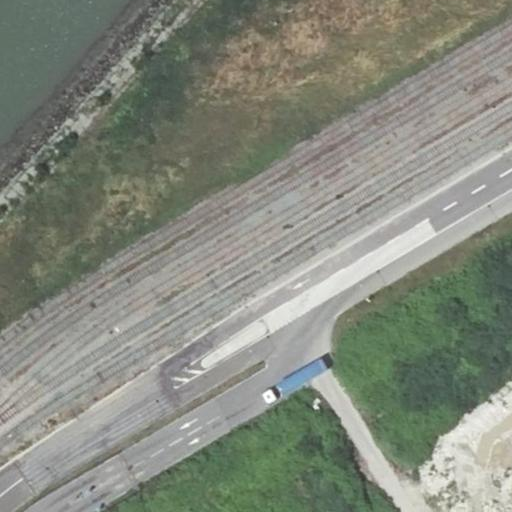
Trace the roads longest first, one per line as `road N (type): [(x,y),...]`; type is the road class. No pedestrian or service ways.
road 1 (unclassified): [(511,166),(177,367),(6,490)]
road 2 (unclassified): [(6,490),(511,199)]
